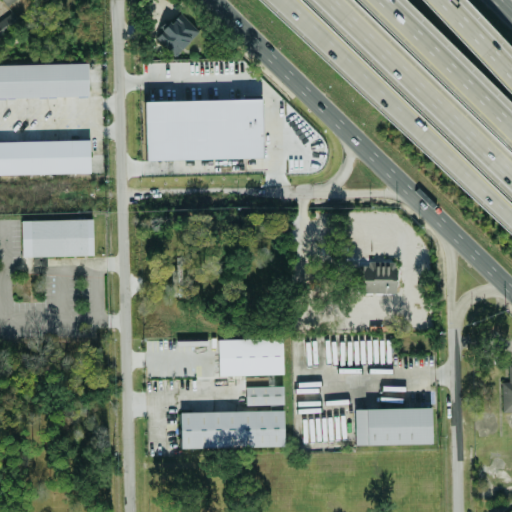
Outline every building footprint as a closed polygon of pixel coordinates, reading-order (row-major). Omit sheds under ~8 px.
[(0,36),(20,21),(11,10),(0,18),(0,36)] [(198,29),(179,10),(154,35),(173,54),(198,29)] [(0,63),(0,97),(87,96),(87,62),(0,63)] [(143,100),(144,159),(262,157),(260,98),(143,100)] [(0,173),(89,172),(89,139),(0,140),(0,173)] [(20,219),(20,255),(91,255),(91,219),(20,219)] [(358,291),(395,291),(395,260),(358,260),(358,291)] [(217,374),(282,373),(281,337),(216,338),(217,374)] [(501,380),(501,410),(511,410),(511,362),(508,362),(508,380),(501,380)] [(244,379),(244,403),(281,403),(281,379),(244,379)] [(429,443),(429,406),(354,406),(354,443),(429,443)] [(282,409),(179,410),(179,446),(282,446),(282,409)]
